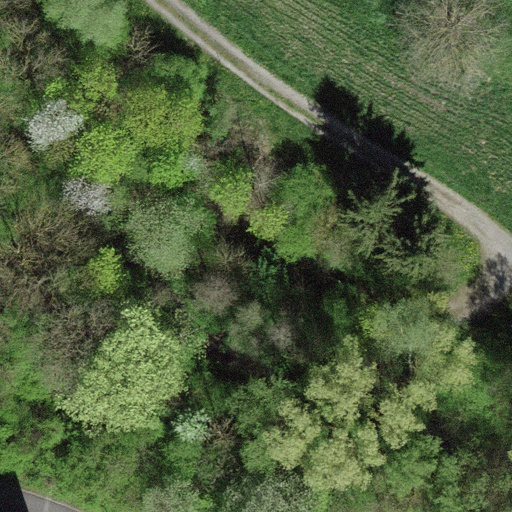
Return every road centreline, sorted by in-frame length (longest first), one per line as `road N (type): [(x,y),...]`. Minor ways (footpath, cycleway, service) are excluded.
road 1 (track): [(165,0),(245,68),(511,248)]
road 2 (track): [(156,192),(416,311),(459,308),(511,254)]
